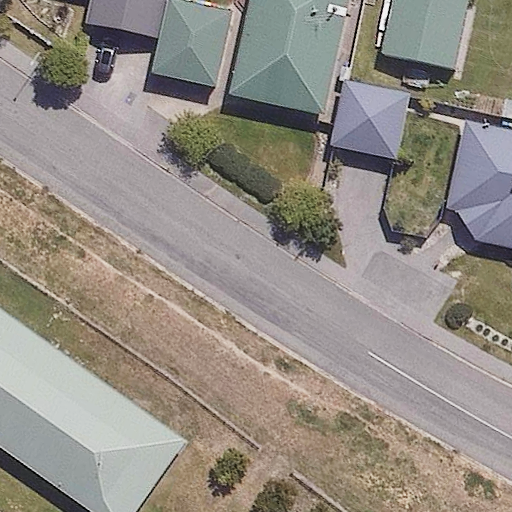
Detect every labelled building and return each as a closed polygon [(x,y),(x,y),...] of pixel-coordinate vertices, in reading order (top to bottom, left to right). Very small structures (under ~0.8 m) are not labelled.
[(83,0),(79,23),(154,37),(161,0),(83,0)] [(351,0),(256,0),(238,101),(330,118),(351,0)] [(467,0),(391,0),(381,52),(454,66),(467,0)] [(231,13),(171,4),(159,80),(220,89),(231,13)] [(412,91),(349,80),(337,150),(400,161),(412,91)] [(511,129),(465,120),(443,234),(511,247),(511,129)] [(138,511),(188,444),(0,309),(0,445),(93,511),(138,511)]
